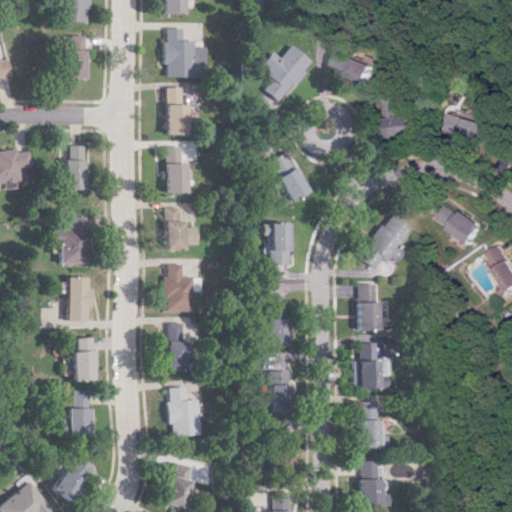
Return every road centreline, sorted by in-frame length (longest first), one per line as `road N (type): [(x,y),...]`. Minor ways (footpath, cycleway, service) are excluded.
road 1 (residential): [(107,511),(125,491),(134,443),(122,0)]
road 2 (residential): [(360,186),(334,216),(321,259),(321,511)]
road 3 (residential): [(360,186),(408,168),(464,172),(500,189),(511,206)]
road 4 (residential): [(122,119),(0,115)]
